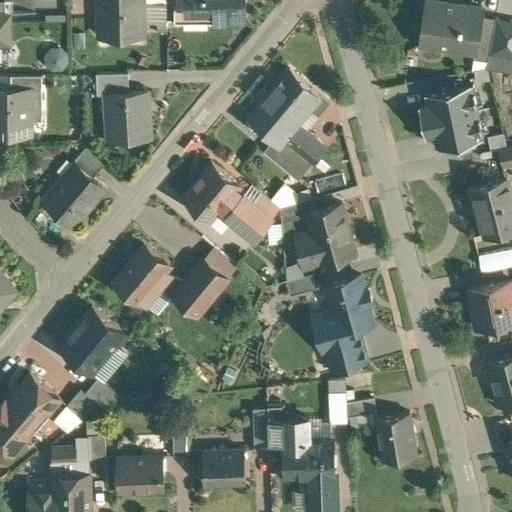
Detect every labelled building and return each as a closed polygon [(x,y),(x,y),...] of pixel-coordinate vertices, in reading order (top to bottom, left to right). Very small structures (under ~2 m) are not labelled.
[(99,0),(100,35),(144,34),(143,2),(143,0),(99,0)] [(187,0),(187,1),(190,1),(190,13),(214,13),(215,21),(246,21),(245,0),(187,0)] [(483,9),(427,0),(421,45),(457,50),(458,41),(474,44),(476,26),(481,26),(482,16),(483,9)] [(0,14),(0,38),(8,38),(8,43),(9,43),(8,16),(35,16),(35,14),(6,15),(0,14)] [(497,18),(482,16),(481,26),(476,26),(474,44),(477,44),(475,59),(488,61),(497,18)] [(290,69),(249,117),(275,138),(272,141),(276,144),(268,154),(298,180),(312,163),(284,139),(297,123),(310,108),(319,115),(330,101),(290,69)] [(129,73),(97,74),(98,95),(107,95),(108,95),(111,95),(111,92),(129,92),(129,73)] [(42,74),(12,74),(12,88),(30,87),(42,87),(42,74)] [(478,108),(472,82),(427,92),(433,118),(478,108)] [(12,88),(0,87),(0,134),(30,134),(30,108),(30,87),(12,88)] [(42,87),(30,87),(30,108),(42,108),(42,87)] [(129,92),(111,92),(111,95),(108,95),(107,95),(109,140),(150,139),(148,91),(129,92)] [(483,134),(478,108),(433,118),(438,144),(483,134)] [(326,147),(297,123),(284,139),(312,163),(326,147)] [(104,164),(86,146),(73,161),(75,163),(93,178),(104,164)] [(511,149),(501,152),(503,166),(511,164),(511,149)] [(242,193),(238,190),(241,186),(212,162),(211,163),(212,164),(196,183),(195,182),(183,197),(212,222),(213,226),(220,231),(224,231),(232,221),(254,239),(255,240),(274,217),(273,216),(272,216),(254,201),(256,198),(251,194),(248,196),(244,193),(245,193),(244,192),(242,193)] [(75,163),(44,199),(74,225),(105,188),(93,178),(75,163)] [(511,195),(507,178),(469,188),(473,205),(477,204),(486,237),(511,230),(511,195)] [(281,208),(252,184),(251,185),(261,193),(256,198),(254,201),(272,216),(273,216),(279,208),(280,209),(283,238),(281,208)] [(300,203),(281,208),(283,238),(297,236),(293,220),(304,217),(300,203)] [(342,204),(308,213),(315,240),(299,244),(305,265),(320,261),(321,262),(355,253),(342,204)] [(144,245),(114,281),(140,303),(159,280),(164,285),(171,277),(165,272),(170,267),(144,245)] [(203,261),(174,296),(198,315),(227,280),(203,261)] [(0,272),(0,304),(4,300),(5,301),(14,290),(0,272)] [(312,275),(287,282),(291,297),(316,290),(312,275)] [(362,276),(326,285),(333,311),(315,316),(324,351),(327,351),(332,369),(367,359),(359,326),(374,322),(369,303),(373,302),(370,290),(366,291),(362,276)] [(511,280),(470,289),(477,326),(511,319),(511,280)] [(93,305),(60,345),(94,372),(126,333),(93,305)] [(511,354),(488,361),(500,406),(511,403),(511,354)] [(30,373),(2,405),(1,404),(0,405),(0,442),(13,453),(33,431),(29,428),(46,410),(48,412),(60,399),(30,373)] [(129,402),(99,377),(86,392),(98,402),(102,405),(129,402)] [(345,379),(329,381),(331,422),(347,421),(345,379)] [(86,392),(82,389),(68,405),(84,419),(98,402),(86,392)] [(374,398),(348,403),(348,418),(377,413),(374,398)] [(268,407),(254,408),(255,449),(270,450),(269,419),(268,407)] [(410,413),(377,419),(384,459),(417,454),(410,413)] [(333,438),(308,439),(308,418),(269,419),(269,441),(286,441),(287,476),(334,475),(333,438)] [(190,455),(189,419),(173,419),(173,455),(190,455)] [(76,446),(52,446),(52,463),(76,462),(76,446)] [(245,449),(203,450),(204,483),(246,482),(245,449)] [(164,488),(163,454),(119,455),(120,489),(164,488)] [(89,475),(50,476),(50,489),(28,490),(28,511),(87,511),(87,496),(90,496),(89,475)]
